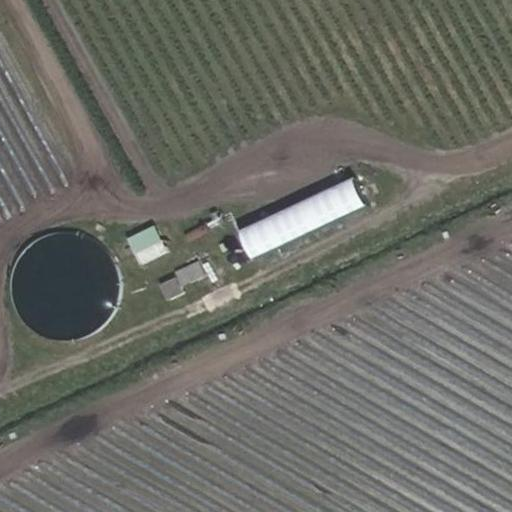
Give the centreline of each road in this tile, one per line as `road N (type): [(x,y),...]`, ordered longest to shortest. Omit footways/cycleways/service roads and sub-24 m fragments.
road 1 (track): [(0,250),(68,210),(129,205),(353,143),(468,172),(511,151)]
road 2 (track): [(15,0),(129,205)]
